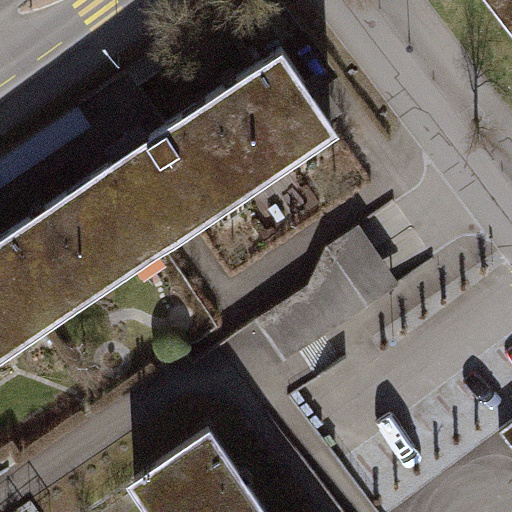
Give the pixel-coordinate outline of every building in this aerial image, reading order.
[(511,0),(499,0),(511,16),(511,0)] [(279,54),(36,217),(86,290),(324,121),(279,54)] [(0,348),(86,290),(36,217),(0,241),(0,348)] [(287,350),(407,276),(378,229),(258,304),(287,350)] [(511,413),(501,422),(511,434),(511,413)] [(150,511),(271,511),(215,429),(132,485),(150,511)]
